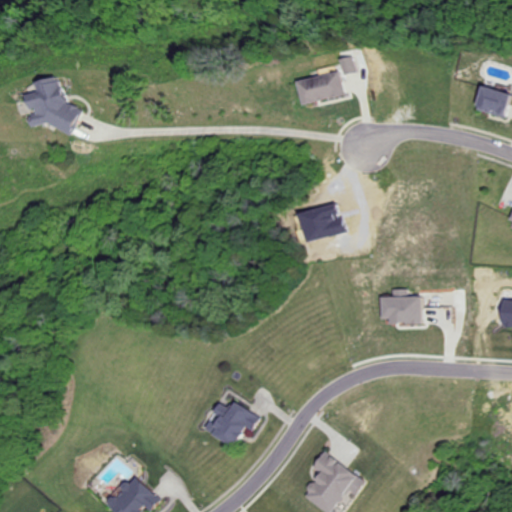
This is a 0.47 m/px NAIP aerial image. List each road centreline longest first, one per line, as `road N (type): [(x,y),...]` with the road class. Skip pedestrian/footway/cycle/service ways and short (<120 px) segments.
road 1 (residential): [(511,372),(397,367),(356,377),(320,403),(219,511)]
road 2 (residential): [(511,152),(420,131),(366,145)]
